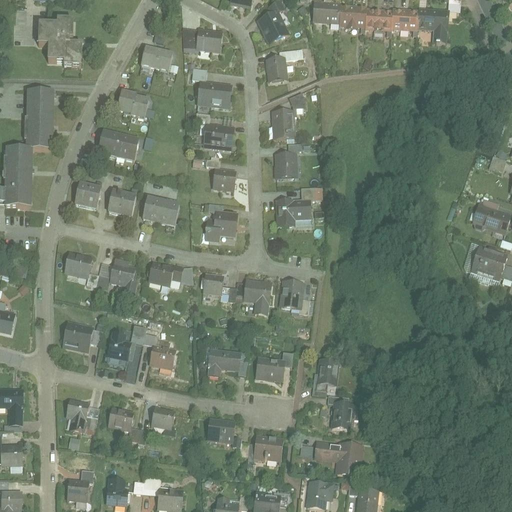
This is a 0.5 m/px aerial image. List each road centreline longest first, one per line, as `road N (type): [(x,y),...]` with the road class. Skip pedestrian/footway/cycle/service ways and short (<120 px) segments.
road 1 (residential): [(182,0),(243,44),(255,265)]
road 2 (residential): [(151,0),(82,122),(49,226)]
road 3 (residential): [(48,373),(270,414)]
road 4 (residential): [(49,226),(255,265)]
road 5 (residential): [(49,226),(42,290),(48,373)]
road 6 (residential): [(48,373),(52,511)]
